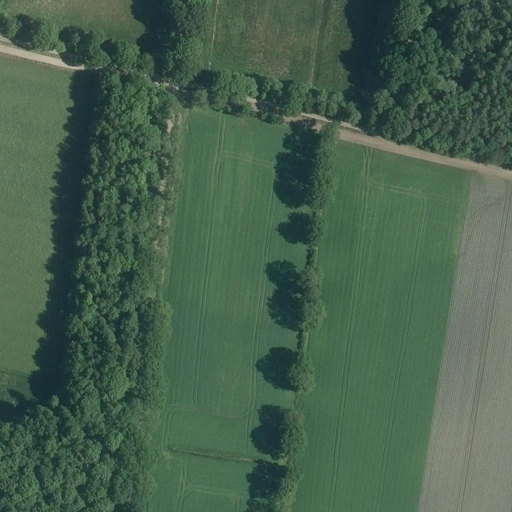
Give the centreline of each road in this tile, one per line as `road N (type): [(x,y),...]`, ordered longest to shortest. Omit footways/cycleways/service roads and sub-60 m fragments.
road 1 (track): [(511,175),(173,91)]
road 2 (track): [(173,91),(0,47)]
